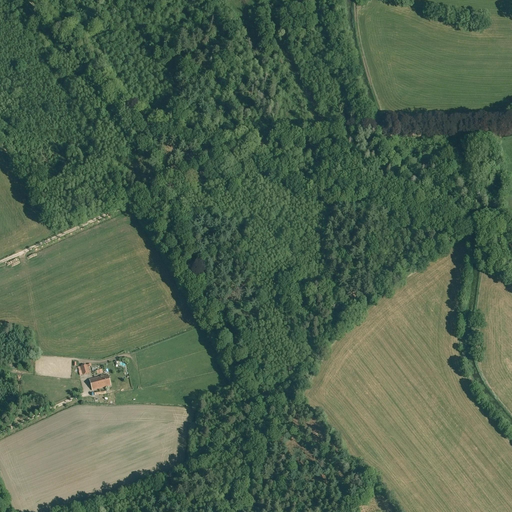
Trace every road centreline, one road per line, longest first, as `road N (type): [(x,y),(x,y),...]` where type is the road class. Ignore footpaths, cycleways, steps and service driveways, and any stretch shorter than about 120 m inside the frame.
road 1 (track): [(348,511),(332,472),(278,419),(208,314),(167,185),(125,115)]
road 2 (track): [(26,0),(95,67),(125,115),(242,153)]
road 3 (unclassified): [(511,125),(313,132),(242,153)]
road 4 (track): [(242,153),(0,259)]
